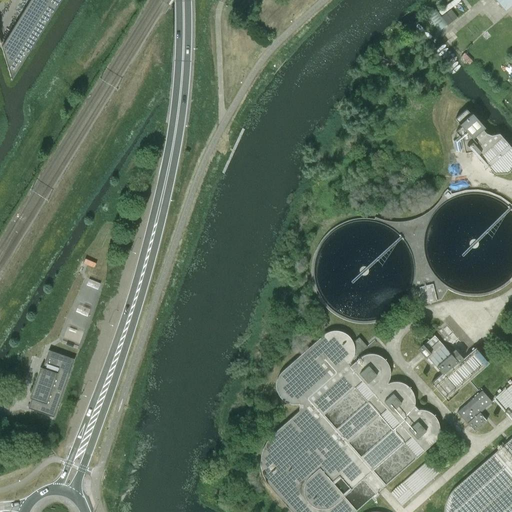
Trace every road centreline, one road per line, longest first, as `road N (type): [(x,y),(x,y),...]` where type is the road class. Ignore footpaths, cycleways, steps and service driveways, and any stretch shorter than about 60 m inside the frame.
road 1 (primary): [(74,497),(133,322),(175,156),(187,0)]
road 2 (primary): [(178,0),(173,117),(150,225),(106,369),(55,490)]
